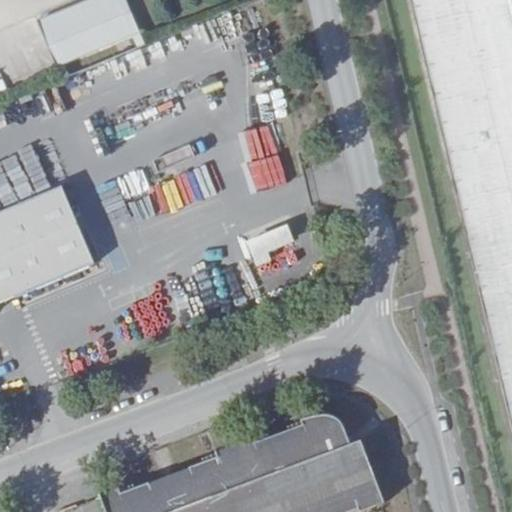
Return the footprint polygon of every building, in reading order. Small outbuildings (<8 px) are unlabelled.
[(86,0),(37,19),(56,67),(139,35),(125,0),(86,0)] [(511,0),(410,0),(511,432),(511,0)] [(64,187),(0,213),(0,301),(96,260),(64,187)] [(257,268),(275,261),(271,252),(294,242),(287,225),(246,242),(257,268)] [(310,393),(293,399),(294,402),(329,398),(328,396),(324,394),(320,392),(315,392),(310,393)] [(332,400),(329,398),(294,402),(292,402),(293,405),(248,426),(246,421),(242,422),(273,511),(302,511),(382,473),(353,414),(342,418),(332,400)] [(273,511),(242,422),(209,438),(212,444),(118,488),(116,483),(98,491),(108,511),(273,511)]
